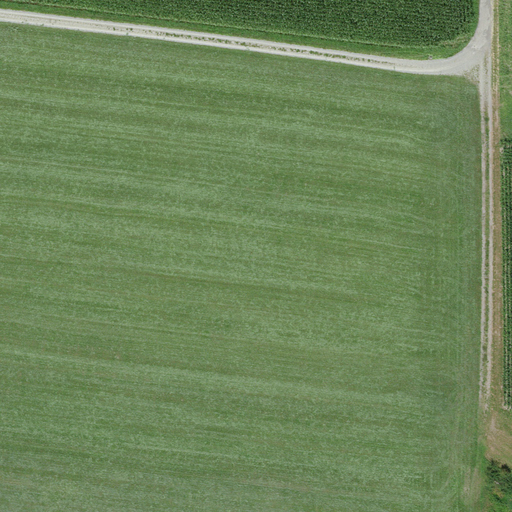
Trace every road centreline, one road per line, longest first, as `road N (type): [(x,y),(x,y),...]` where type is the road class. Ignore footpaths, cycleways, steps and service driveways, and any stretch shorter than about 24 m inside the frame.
road 1 (track): [(0,20),(421,69),(480,55),(491,0)]
road 2 (track): [(480,55),(489,440)]
